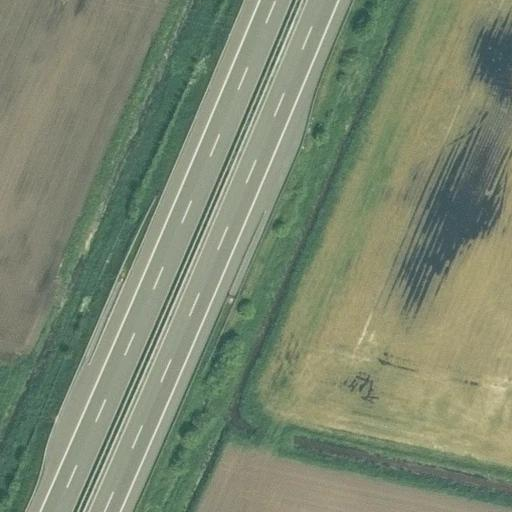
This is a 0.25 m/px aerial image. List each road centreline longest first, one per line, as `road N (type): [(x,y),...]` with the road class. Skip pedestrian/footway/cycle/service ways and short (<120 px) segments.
road 1 (motorway): [(104,511),(321,0)]
road 2 (motorway): [(272,0),(56,511)]
